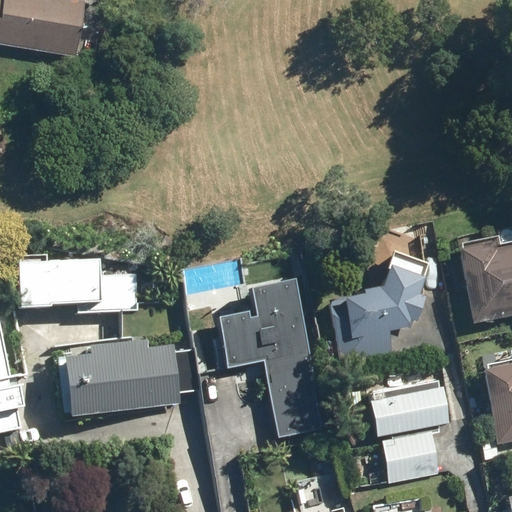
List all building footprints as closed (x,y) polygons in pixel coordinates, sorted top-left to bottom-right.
[(0,0),(0,46),(69,57),(77,4),(52,0),(0,0)] [(487,240),(450,248),(468,326),(511,315),(511,247),(490,252),(487,240)] [(371,289),(322,299),(336,368),(388,357),(381,333),(402,330),(404,322),(409,325),(418,299),(413,296),(418,279),(382,266),(371,289)] [(117,269),(18,267),(17,303),(116,305),(116,309),(153,310),(154,277),(117,276),(117,269)] [(227,366),(260,359),(277,434),(325,424),(293,276),(258,283),(263,307),(216,317),(227,366)] [(172,346),(57,359),(63,417),(173,405),(172,346)] [(0,432),(17,429),(0,351),(0,432)] [(511,360),(477,369),(495,447),(511,442),(511,360)] [(439,388),(367,402),(374,438),(446,424),(439,388)] [(429,434),(379,444),(387,483),(436,473),(429,434)]
